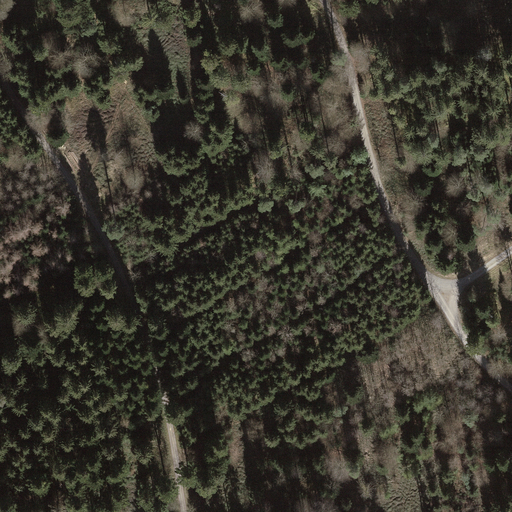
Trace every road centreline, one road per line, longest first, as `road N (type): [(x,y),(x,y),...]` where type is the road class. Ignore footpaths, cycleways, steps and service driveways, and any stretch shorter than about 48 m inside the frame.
road 1 (track): [(184,511),(169,426),(124,280),(93,217),(0,75)]
road 2 (track): [(324,0),(349,62),(388,214),(473,348),(511,388)]
